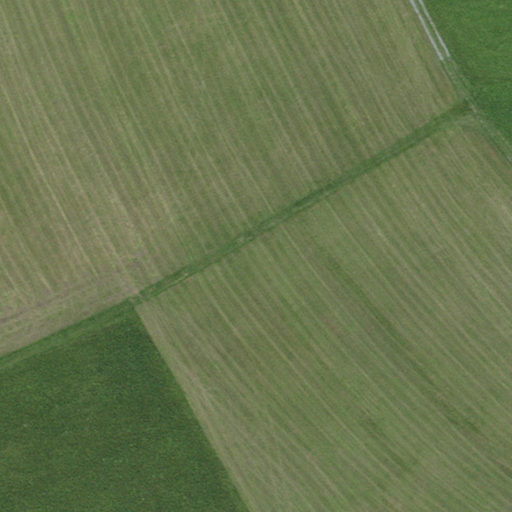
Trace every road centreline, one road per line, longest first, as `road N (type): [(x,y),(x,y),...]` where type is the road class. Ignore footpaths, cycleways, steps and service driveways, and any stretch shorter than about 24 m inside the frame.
road 1 (track): [(511,183),(465,153),(0,351)]
road 2 (track): [(411,0),(465,153)]
